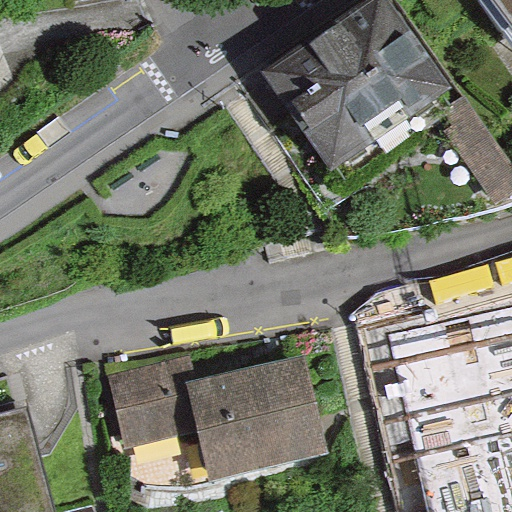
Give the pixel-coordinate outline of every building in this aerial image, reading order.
[(452,98),(386,0),(369,0),(249,81),(278,122),(287,116),(330,180),(452,98)] [(511,0),(479,0),(511,49),(511,0)] [(511,511),(511,327),(503,329),(501,319),(460,327),(462,337),(395,350),(426,511),(511,511)] [(189,360),(115,375),(128,438),(212,421),(222,474),(319,455),(301,366),(195,387),(189,360)] [(0,511),(59,511),(37,420),(0,428),(0,511)]
